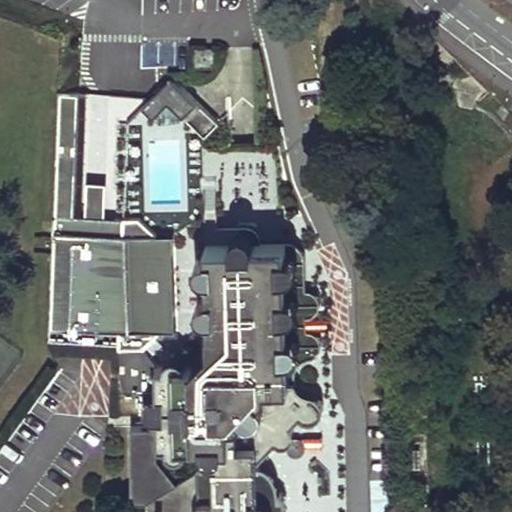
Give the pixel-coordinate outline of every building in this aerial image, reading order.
[(195,43),(192,64),(215,66),(217,46),(195,43)] [(170,77),(142,106),(159,122),(179,120),(183,115),(204,136),(218,122),(172,79),(170,77)] [(206,253),(198,257),(195,264),(198,271),(207,275),(207,293),(200,296),(197,304),(199,312),(208,315),(209,347),(192,365),(185,365),(181,357),(174,355),(166,359),(163,366),(156,366),(140,352),(157,334),(173,334),(171,236),(154,237),(139,219),(105,218),(105,200),(86,199),(86,218),(75,217),(79,94),(58,93),(50,339),(119,341),(119,347),(120,348),(119,391),(156,393),(156,395),(147,399),(145,407),(148,415),(157,419),(157,425),(131,425),(132,500),(146,500),(146,511),(285,511),(286,507),(273,475),(265,468),(257,466),(257,461),(275,442),(283,445),(291,441),(293,433),(290,426),(299,417),(303,420),(310,421),(317,418),(322,413),(323,405),(321,399),(314,393),(303,390),(299,386),(295,373),(300,361),(313,356),(321,345),(322,340),(320,336),(315,331),(309,329),(308,316),(317,311),(320,299),(315,291),(306,288),(305,255),(301,247),(289,240),(261,241),(257,231),(253,228),(245,226),(240,227),(238,229),(236,230),(234,232),(233,234),(232,237),(231,239),(231,242),(206,242),(206,253)] [(433,302),(423,302),(423,325),(434,324),(433,302)] [(108,414),(112,359),(84,357),(80,411),(108,414)]
